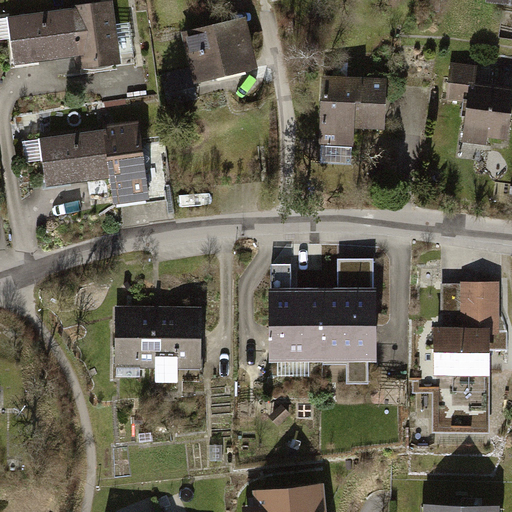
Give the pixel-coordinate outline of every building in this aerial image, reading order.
[(511,0),(488,0),(487,6),(511,8),(511,0)] [(111,4),(73,9),(79,53),(80,63),(118,58),(111,4)] [(79,53),(73,9),(10,18),(16,62),(79,53)] [(244,21),(185,35),(195,79),(254,65),(244,21)] [(308,156),(358,160),(361,122),(390,124),(394,71),(330,65),(323,138),(310,137),(308,156)] [(468,138),(511,142),(511,133),(511,88),(479,85),(480,72),(451,69),(448,101),(471,104),(468,138)] [(111,176),(105,131),(41,139),(38,118),(13,121),(19,163),(22,163),(24,182),(70,176),(71,182),(111,176)] [(138,125),(105,130),(105,131),(111,176),(113,190),(127,189),(134,194),(147,193),(143,165),(149,157),(142,152),(138,125)] [(463,330),(435,331),(436,349),(436,374),(488,374),(488,333),(498,333),(497,284),(463,284),(463,330)] [(324,290),(274,290),(273,359),(324,359),(324,290)] [(374,290),(324,290),(324,359),(374,359),(374,290)] [(157,365),(157,310),(116,310),(116,365),(157,365)] [(201,311),(157,310),(157,365),(156,381),(177,381),(177,366),(200,366),(201,311)] [(488,427),(488,374),(436,374),(436,349),(417,349),(416,390),(436,390),(436,427),(488,427)] [(255,443),(242,444),(242,452),(255,452),(255,443)] [(223,445),(210,445),(211,462),(223,462),(223,445)] [(325,511),(322,485),(247,494),(249,511),(325,511)] [(422,501),(421,511),(502,511),(503,504),(422,501)]
